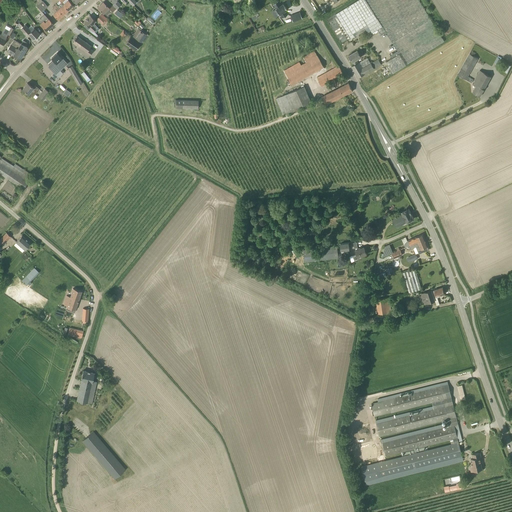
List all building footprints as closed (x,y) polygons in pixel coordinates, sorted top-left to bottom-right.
[(58,0),(61,2),(63,4),(68,10),(73,5),(68,0),(58,0)] [(115,9),(105,0),(103,2),(97,7),(103,13),(104,13),(107,16),(112,11),(113,11),(115,9)] [(116,1),(115,0),(110,0),(113,3),(113,4),(117,8),(121,5),(117,0),(116,1)] [(281,5),(278,0),(272,4),(275,8),(275,9),(279,15),(282,18),(288,14),(285,11),(287,10),(283,3),(281,5)] [(393,72),(397,70),(444,41),(418,0),(357,0),(335,14),(350,39),(355,36),(353,33),(367,25),(372,33),(377,30),(380,35),(386,32),(399,54),(386,61),(393,72)] [(48,7),(42,1),(39,3),(45,9),(48,7)] [(56,4),(55,6),(58,9),(63,15),(68,10),(63,4),(61,2),(58,5),(56,4)] [(42,12),(45,9),(39,3),(36,6),(42,12)] [(58,9),(55,6),(53,7),(55,9),(57,10),(53,14),(58,19),(63,15),(58,9)] [(155,19),(161,12),(157,9),(152,16),(155,19)] [(118,10),(116,12),(120,16),(119,17),(123,20),(126,16),(118,10)] [(293,22),(302,18),(300,12),(290,15),(293,22)] [(47,18),(44,14),(37,21),(40,24),(46,30),(53,24),(47,18)] [(106,20),(108,19),(101,14),(97,18),(102,23),(105,20),(106,20)] [(96,29),(92,25),(96,21),(90,15),(83,22),(85,24),(84,26),(88,30),(90,28),(93,32),(96,29)] [(39,35),(39,34),(34,28),(31,31),(25,25),(21,29),(23,32),(23,33),(27,37),(29,35),(33,39),(36,36),(37,37),(39,35)] [(11,36),(15,29),(11,27),(9,30),(5,28),(1,35),(0,36),(0,46),(1,47),(6,38),(8,34),(11,36)] [(141,42),(147,34),(138,28),(132,36),(141,42)] [(91,46),(77,36),(72,42),(77,46),(75,48),(88,57),(93,50),(90,48),(91,46)] [(135,50),(141,43),(130,36),(125,43),(135,50)] [(21,44),(14,39),(10,45),(7,51),(13,55),(20,59),(23,53),(27,47),(21,43),(21,44)] [(323,67),(317,56),(314,50),(302,56),(306,63),(301,65),(299,62),(284,70),(286,74),(292,85),(323,67)] [(358,62),(357,60),(361,57),(357,50),(349,55),(353,62),(355,65),(352,66),(351,66),(358,78),(359,77),(365,73),(374,68),(381,64),(378,59),(371,63),(362,68),(359,62),(359,63),(359,62),(358,62)] [(67,63),(57,53),(51,58),(53,60),(49,65),(49,67),(56,74),(67,63)] [(472,83),(473,80),(468,77),(478,58),(470,54),(458,75),(472,83)] [(500,65),(502,60),(497,57),(494,62),(500,65)] [(322,86),(343,74),(339,65),(317,77),(322,86)] [(82,83),(72,66),(68,68),(78,86),(82,83)] [(480,96),(491,77),(480,70),(472,84),(476,86),(472,92),(480,96)] [(33,87),(27,83),(22,89),(29,94),(32,97),(35,94),(39,89),(35,85),(33,87)] [(326,104),(353,91),(349,83),(322,96),(326,104)] [(304,87),(276,99),(283,115),(311,104),(304,87)] [(43,100),(50,92),(45,89),(39,96),(43,100)] [(176,108),(198,109),(198,101),(176,100),(176,108)] [(13,166),(2,158),(0,161),(0,173),(23,189),(32,175),(15,164),(13,166)] [(406,222),(414,218),(409,208),(401,212),(402,214),(392,219),(396,227),(406,222)] [(0,246),(1,247),(8,240),(11,237),(6,232),(0,239),(0,246)] [(418,242),(425,239),(423,234),(416,237),(409,240),(410,244),(409,244),(409,246),(418,242)] [(25,250),(27,247),(31,243),(22,235),(16,242),(25,250)] [(429,250),(428,246),(425,239),(418,242),(409,246),(410,249),(414,248),(416,247),(419,254),(429,250)] [(385,246),(382,257),(392,253),(388,245),(385,246)] [(320,260),(338,258),(337,246),(303,250),(305,262),(309,262),(320,260)] [(358,246),(354,246),(357,254),(353,255),(355,260),(362,257),(362,256),(366,254),(364,247),(359,249),(358,246)] [(394,259),(402,255),(400,250),(392,254),(394,259)] [(410,262),(418,259),(416,254),(408,257),(410,262)] [(26,284),(38,272),(34,268),(22,280),(26,284)] [(409,293),(420,289),(421,289),(415,269),(414,269),(403,273),(409,293)] [(437,297),(441,296),(440,295),(445,293),(443,287),(434,290),(432,291),(434,297),(436,296),(437,297)] [(75,310),(82,291),(73,288),(70,297),(66,295),(64,302),(68,304),(67,307),(68,306),(75,309),(75,310)] [(434,297),(432,291),(431,290),(421,294),(422,295),(424,301),(424,304),(435,301),(434,297)] [(378,314),(391,312),(389,298),(376,300),(378,314)] [(87,332),(86,332),(70,326),(68,333),(85,339),(87,332)] [(91,403),(96,381),(93,381),(94,373),(83,370),(81,380),(77,400),(87,402),(91,403)] [(370,412),(371,415),(374,414),(374,416),(375,416),(377,423),(376,424),(356,429),(356,431),(353,431),(354,434),(357,433),(358,436),(355,437),(355,440),(358,439),(359,441),(379,436),(448,419),(450,426),(381,443),(354,450),(354,451),(351,452),(352,455),(354,454),(355,457),(352,458),(353,460),(356,460),(357,463),(384,456),(453,439),(454,444),(378,463),(358,468),(359,471),(356,471),(356,474),(359,473),(360,476),(357,477),(358,480),(361,479),(361,482),(382,477),(462,457),(457,437),(454,425),(458,424),(448,385),(444,386),(371,404),(372,406),(369,407),(369,409),(372,409),(373,412),(370,412)] [(115,479),(125,470),(93,431),(83,441),(115,479)] [(473,471),(477,470),(482,469),(479,457),(481,457),(480,453),(472,454),(472,458),(470,458),(472,465),(473,471)]
